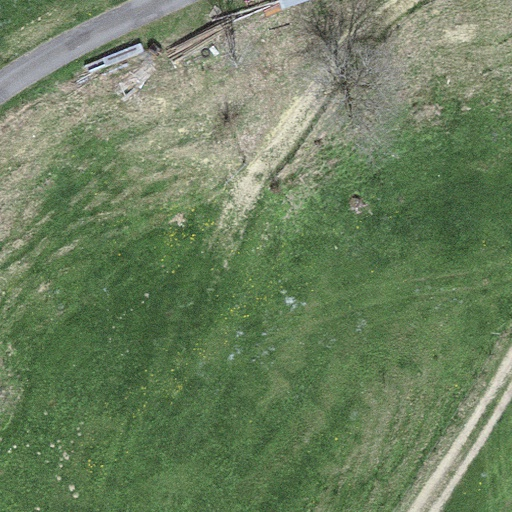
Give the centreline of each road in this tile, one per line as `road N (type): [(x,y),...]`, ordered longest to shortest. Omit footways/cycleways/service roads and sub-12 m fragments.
road 1 (track): [(205,0),(0,105)]
road 2 (track): [(511,364),(421,511)]
